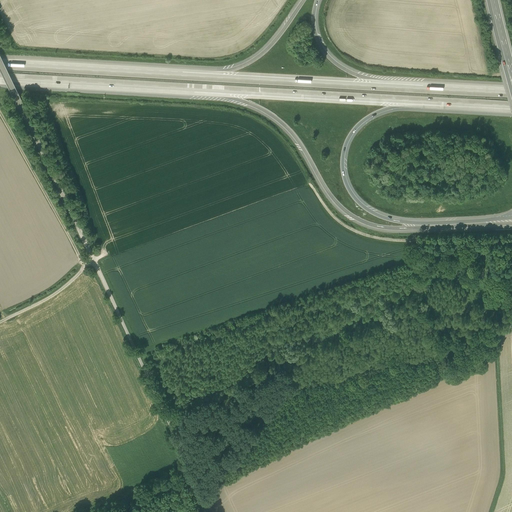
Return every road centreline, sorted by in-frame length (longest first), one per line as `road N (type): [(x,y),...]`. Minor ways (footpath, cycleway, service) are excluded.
road 1 (track): [(94,260),(103,254),(43,103),(53,97),(251,116),(276,133),(325,208),(365,235),(511,238)]
road 2 (unclassified): [(210,511),(19,100)]
road 3 (motorway): [(193,88),(276,119),(329,194),(368,223),(511,221)]
road 4 (motorway): [(498,217),(385,218),(346,184),(343,152),(365,118),(440,102)]
road 5 (motorway): [(193,88),(440,102)]
road 6 (motorway): [(422,89),(181,75)]
road 7 (motorway): [(0,77),(193,88)]
road 8 (motorway): [(181,75),(0,65)]
road 9 (track): [(0,112),(85,268)]
road 10 (motorway): [(422,89),(359,76),(332,60),(314,32),(317,0)]
road 11 (motorway): [(304,0),(255,58),(181,75)]
